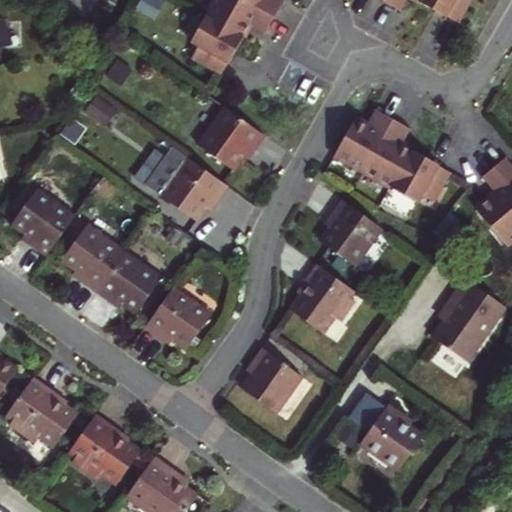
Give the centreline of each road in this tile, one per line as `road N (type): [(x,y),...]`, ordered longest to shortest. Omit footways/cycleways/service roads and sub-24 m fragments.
road 1 (residential): [(511,19),(481,71),(465,82),(432,85),(381,61),(346,79),(262,235),(254,319),(187,412)]
road 2 (residential): [(0,279),(187,412)]
road 3 (residential): [(187,412),(324,511)]
